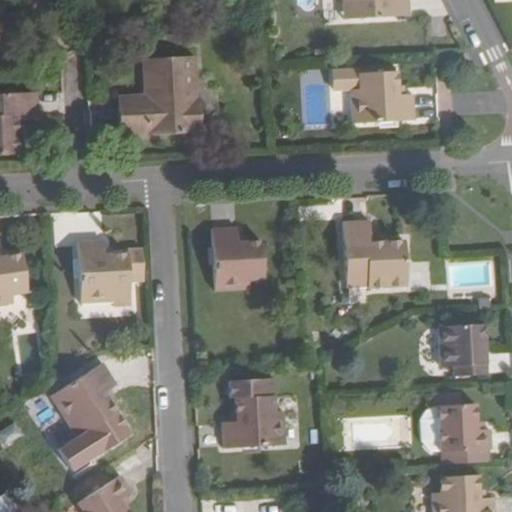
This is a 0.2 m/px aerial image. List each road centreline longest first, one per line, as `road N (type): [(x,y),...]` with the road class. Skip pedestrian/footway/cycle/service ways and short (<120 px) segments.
road 1 (residential): [(511,163),(160,182)]
road 2 (residential): [(160,182),(173,511)]
road 3 (residential): [(160,182),(0,194)]
